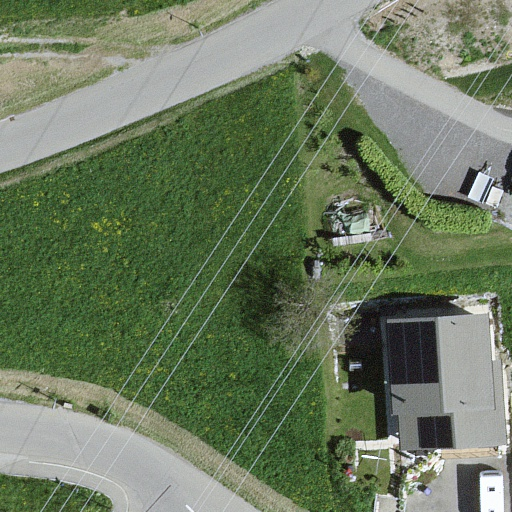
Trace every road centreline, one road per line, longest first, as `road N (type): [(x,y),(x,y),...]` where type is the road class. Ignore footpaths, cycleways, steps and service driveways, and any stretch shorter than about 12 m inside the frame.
road 1 (residential): [(334,0),(229,55),(0,148)]
road 2 (residential): [(0,423),(122,454),(163,479),(193,511)]
